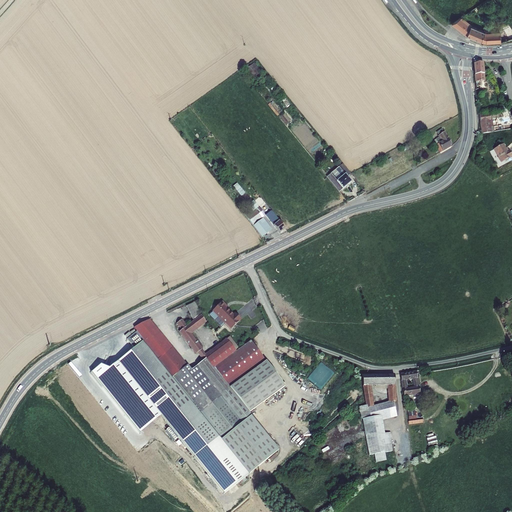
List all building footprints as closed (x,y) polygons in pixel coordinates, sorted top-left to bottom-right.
[(461,18),(452,25),(464,34),(477,40),(480,42),(484,43),(486,43),(500,41),(499,34),(485,35),(485,33),(470,27),(461,18)] [(250,76),(259,70),(255,63),(246,69),(250,76)] [(474,64),(476,83),(485,83),(483,63),(474,64)] [(493,114),(480,116),(482,134),(491,132),(490,124),(487,124),(487,122),(490,121),(490,117),(493,117),(493,114)] [(444,132),(439,135),(442,141),(436,145),(440,153),(452,147),(444,132)] [(503,146),(495,151),(502,164),(511,158),(511,154),(510,152),(507,153),(503,146)] [(340,168),(327,178),(340,192),(352,182),(340,168)] [(253,214),(246,219),(262,240),(271,232),(261,220),(265,217),(252,201),(247,205),(253,214)] [(271,212),(267,215),(270,220),(268,222),(278,235),(285,230),(271,212)] [(200,314),(194,301),(186,305),(194,319),(187,324),(182,318),(177,322),(181,328),(179,330),(196,353),(198,352),(202,356),(201,357),(204,360),(192,369),(150,319),(133,327),(144,340),(131,350),(117,361),(161,416),(169,427),(165,430),(170,437),(175,433),(194,458),(221,436),(251,412),(283,386),(248,342),(241,346),(235,339),(232,341),(228,336),(207,353),(190,332),(207,319),(202,313),(200,314)] [(223,306),(219,302),(210,312),(223,323),(222,325),(228,331),(239,319),(232,313),(231,315),(224,308),(224,309),(222,307),(223,306)] [(161,416),(117,361),(95,379),(140,434),(161,416)] [(397,400),(394,374),(361,375),(366,405),(359,407),(367,455),(392,452),(388,432),(384,432),(382,419),(386,419),(397,417),(394,400),(397,400)] [(413,374),(397,376),(400,398),(417,396),(413,374)] [(410,419),(417,418),(416,408),(408,409),(410,419)] [(281,449),(251,412),(221,436),(251,472),(281,449)] [(237,484),(251,472),(221,436),(194,458),(224,495),(237,484)]
